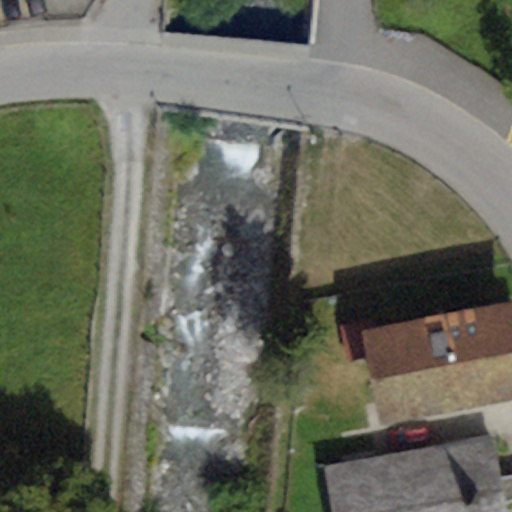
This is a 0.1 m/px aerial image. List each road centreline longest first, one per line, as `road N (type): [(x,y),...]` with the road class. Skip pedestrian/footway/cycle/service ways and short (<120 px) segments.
road 1 (track): [(128,66),(128,195),(101,511)]
road 2 (residential): [(349,90),(128,66),(0,72)]
road 3 (residential): [(511,190),(486,161),(417,113),(349,90)]
